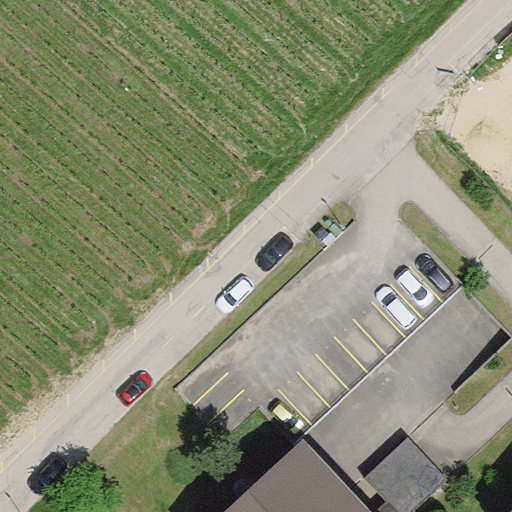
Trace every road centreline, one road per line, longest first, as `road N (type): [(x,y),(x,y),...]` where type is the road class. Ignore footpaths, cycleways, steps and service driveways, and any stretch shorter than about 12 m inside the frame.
road 1 (residential): [(0,490),(508,0)]
road 2 (unknown): [(362,141),(511,298)]
